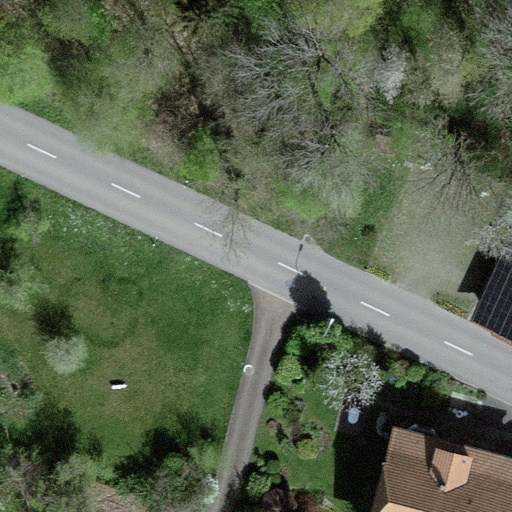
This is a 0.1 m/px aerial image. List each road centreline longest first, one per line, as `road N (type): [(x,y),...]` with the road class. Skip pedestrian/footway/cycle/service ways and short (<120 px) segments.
road 1 (tertiary): [(0,132),(511,374)]
road 2 (unknown): [(283,263),(214,511)]
